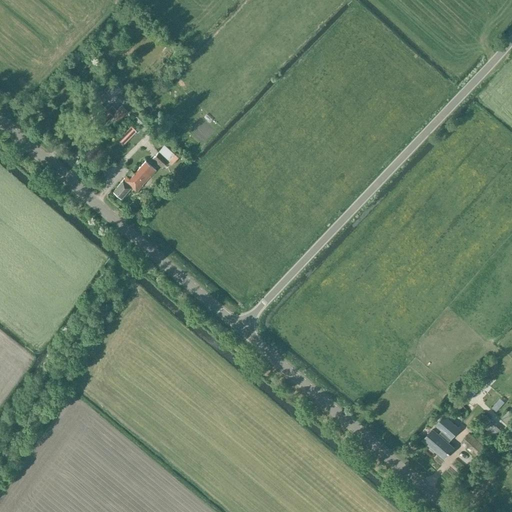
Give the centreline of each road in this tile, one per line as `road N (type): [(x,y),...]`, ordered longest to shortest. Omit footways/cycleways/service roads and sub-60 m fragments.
road 1 (unclassified): [(240,328),(511,39)]
road 2 (tertiary): [(240,328),(0,121)]
road 3 (tertiary): [(451,511),(240,328)]
